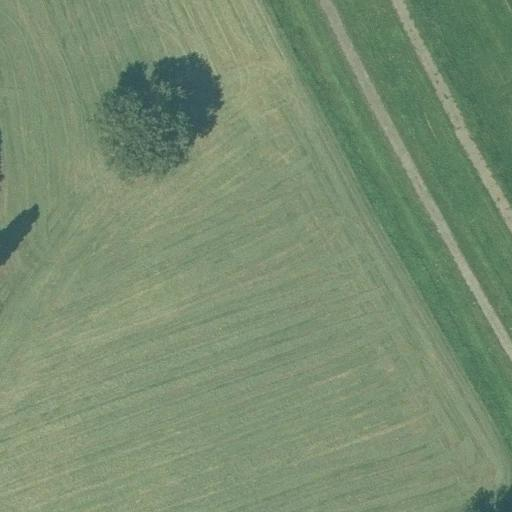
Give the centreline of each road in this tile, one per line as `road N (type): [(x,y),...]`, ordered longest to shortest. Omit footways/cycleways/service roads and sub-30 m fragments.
road 1 (track): [(511,355),(421,193),(328,0)]
road 2 (track): [(511,224),(401,0)]
